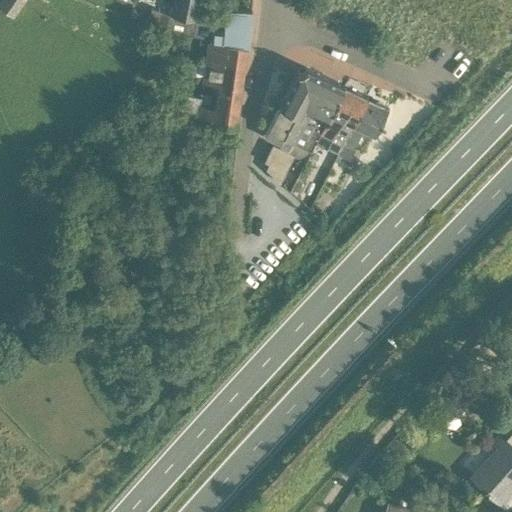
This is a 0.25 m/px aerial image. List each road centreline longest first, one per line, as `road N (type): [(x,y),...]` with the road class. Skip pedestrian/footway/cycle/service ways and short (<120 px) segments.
road 1 (trunk): [(511,105),(128,511)]
road 2 (trunk): [(195,511),(511,177)]
road 3 (residential): [(272,20),(435,93)]
